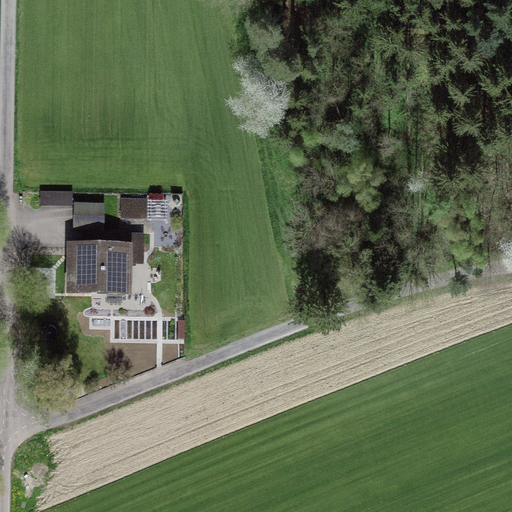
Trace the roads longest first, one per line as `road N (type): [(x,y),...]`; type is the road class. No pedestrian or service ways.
road 1 (unclassified): [(511,268),(326,312),(4,446)]
road 2 (residential): [(10,0),(4,446)]
